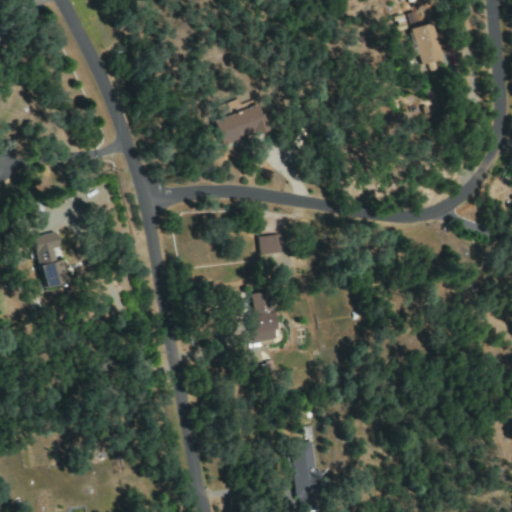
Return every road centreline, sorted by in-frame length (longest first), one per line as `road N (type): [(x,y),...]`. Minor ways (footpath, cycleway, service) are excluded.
road 1 (residential): [(207,511),(171,343),(155,203),(62,0)]
road 2 (residential): [(155,203),(233,191),(393,216),(443,211),(482,183),(507,139),(500,0)]
